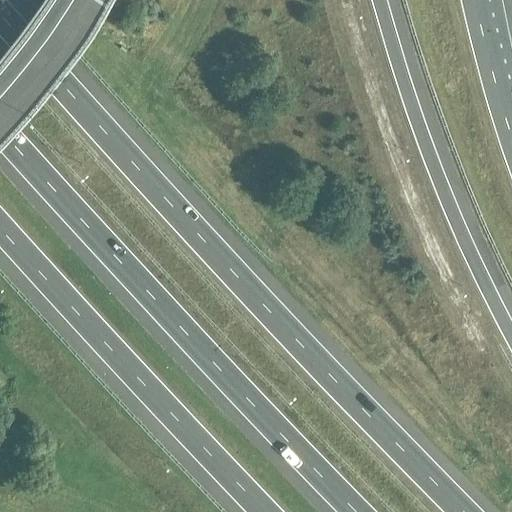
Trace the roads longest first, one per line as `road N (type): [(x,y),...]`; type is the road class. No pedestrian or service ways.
road 1 (motorway): [(460,511),(0,17)]
road 2 (motorway): [(0,128),(353,511)]
road 3 (motorway): [(0,222),(266,511)]
road 4 (motorway): [(511,345),(434,181),(377,0)]
road 5 (motorway): [(511,137),(474,0)]
